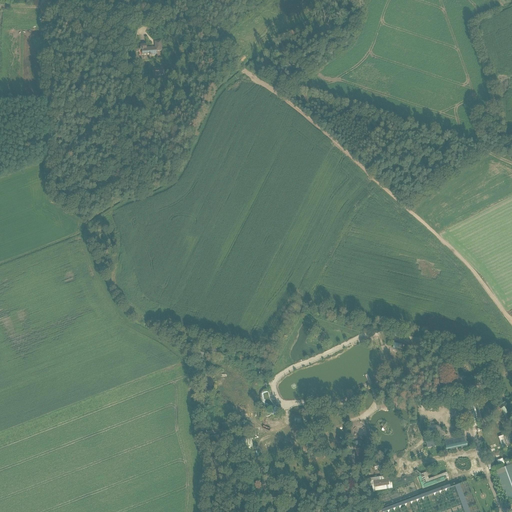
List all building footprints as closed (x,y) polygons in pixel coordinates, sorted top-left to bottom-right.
[(140,46),(140,50),(141,50),(142,55),(150,54),(150,56),(157,55),(156,51),(162,51),(161,41),(155,41),(156,48),(153,48),(153,47),(146,48),(146,45),(140,46)] [(152,69),(152,76),(164,76),(163,68),(152,69)] [(189,349),(190,347),(180,339),(179,341),(189,349)] [(472,422),(481,420),(476,402),(467,404),(472,422)] [(507,422),(511,419),(511,414),(506,418),(505,416),(509,413),(503,404),(498,408),(497,405),(493,407),(495,410),(493,411),(499,419),(501,424),(507,422)] [(264,412),(263,412),(263,416),(266,417),(269,416),(272,414),(278,413),(279,409),(278,407),(277,407),(274,407),(275,408),(274,408),(274,409),(271,409),(271,411),(269,411),(269,409),(264,409),(264,412)] [(228,433),(238,432),(236,421),(222,424),(222,430),(206,432),(207,438),(210,438),(228,434),(228,433)] [(251,436),(246,437),(246,435),(228,437),(229,439),(230,443),(211,447),(212,449),(230,446),(231,450),(253,447),(251,436)] [(502,449),(507,447),(507,444),(503,436),(498,437),(502,449)] [(375,470),(382,469),(381,462),(373,463),(375,470)] [(507,466),(496,471),(507,500),(511,497),(511,462),(506,464),(507,466)] [(426,473),(424,473),(423,474),(426,483),(445,476),(447,479),(449,478),(447,473),(429,479),(426,473)] [(373,492),(393,489),(391,475),(370,478),(371,486),(372,485),(372,487),(373,492)] [(444,478),(425,485),(422,476),(418,477),(423,489),(445,481),(444,478)] [(387,511),(451,488),(450,485),(378,511),(387,511)] [(465,511),(471,511),(467,500),(462,502),(465,511)]
